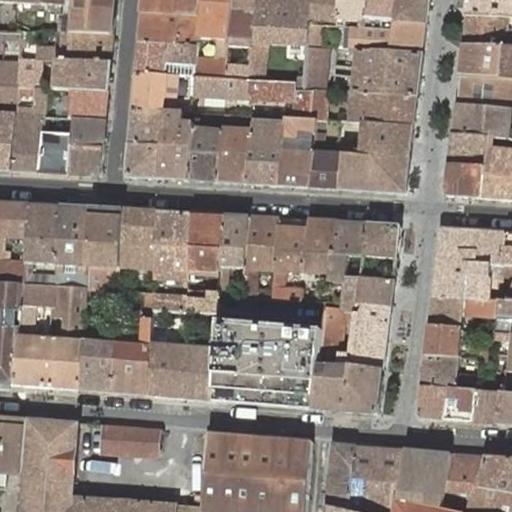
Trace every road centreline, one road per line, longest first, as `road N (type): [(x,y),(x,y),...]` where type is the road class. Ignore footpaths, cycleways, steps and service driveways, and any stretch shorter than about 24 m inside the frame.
road 1 (residential): [(404,437),(0,408)]
road 2 (residential): [(432,209),(115,190)]
road 3 (residential): [(432,209),(404,437)]
road 4 (residential): [(442,0),(428,134),(432,209)]
road 5 (residential): [(133,0),(115,190)]
